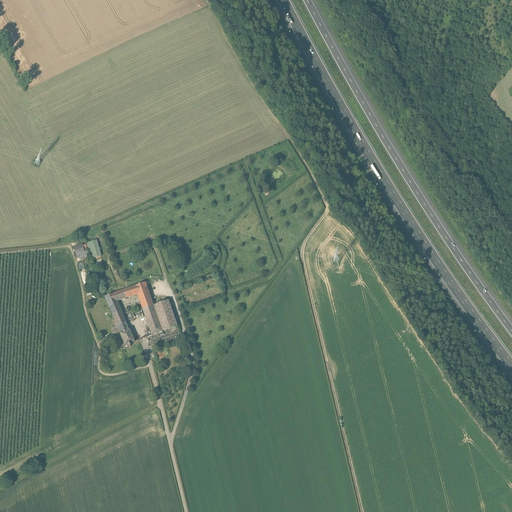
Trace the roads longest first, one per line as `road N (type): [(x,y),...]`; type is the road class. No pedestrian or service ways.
road 1 (motorway): [(281,0),(416,236),(511,367)]
road 2 (motorway): [(511,330),(433,217),(308,0)]
road 3 (track): [(361,511),(302,246)]
road 4 (track): [(328,209),(207,1)]
road 5 (track): [(0,488),(160,403)]
road 6 (unclassified): [(185,511),(143,339)]
road 7 (track): [(186,391),(192,359),(165,276)]
